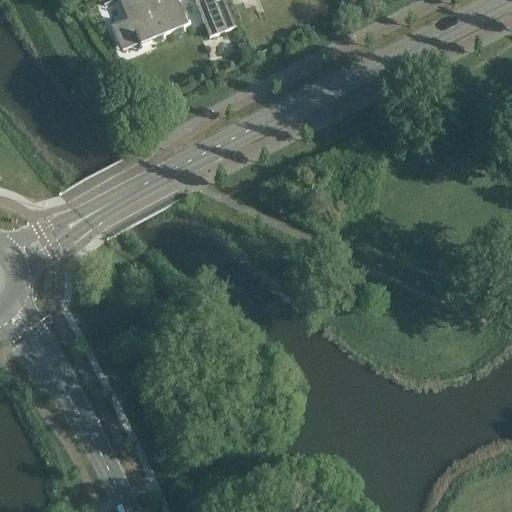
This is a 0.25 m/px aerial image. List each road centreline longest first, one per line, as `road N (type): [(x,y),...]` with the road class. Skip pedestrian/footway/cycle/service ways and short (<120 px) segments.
road 1 (tertiary): [(14,259),(161,174),(511,1)]
road 2 (tertiary): [(123,511),(97,450),(7,312)]
